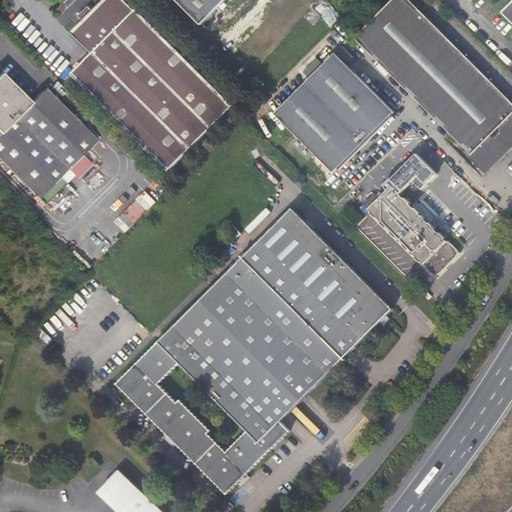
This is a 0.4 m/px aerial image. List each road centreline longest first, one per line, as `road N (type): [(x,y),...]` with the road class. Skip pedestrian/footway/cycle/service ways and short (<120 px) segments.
road 1 (tertiary): [(511,255),(431,389),(322,511)]
road 2 (unknown): [(504,267),(467,229),(461,204),(427,152),(405,150),(366,185)]
road 3 (motorway): [(511,367),(408,511)]
road 4 (unknown): [(511,87),(423,0)]
